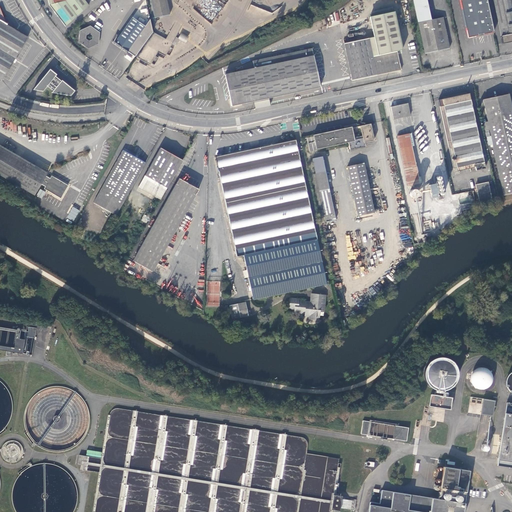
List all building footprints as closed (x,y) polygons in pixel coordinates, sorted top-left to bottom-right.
[(47,0),(49,5),(58,16),(66,26),(89,5),(84,0),(47,0)] [(166,0),(150,0),(154,17),(170,14),(166,0)] [(413,0),(425,53),(450,48),(443,17),(431,19),(426,0),(413,0)] [(460,0),(468,37),(485,33),(485,31),(492,29),(486,0),(460,0)] [(511,0),(493,0),(503,43),(511,41),(511,0)] [(372,57),(397,52),(402,50),(394,12),(370,17),(374,38),(368,39),(372,57)] [(142,36),(151,23),(150,18),(146,24),(144,25),(140,22),(132,17),(115,42),(128,50),(139,34),(142,36)] [(0,21),(0,78),(3,81),(29,38),(0,21)] [(79,41),(88,48),(99,43),(100,32),(90,25),(80,30),(79,41)] [(178,38),(186,42),(188,37),(181,33),(178,38)] [(401,70),(397,52),(372,57),(368,39),(344,44),(352,80),(401,70)] [(232,105),(254,101),(269,98),(320,87),(312,48),(253,61),(253,62),(249,63),(241,65),(242,68),(246,67),(246,70),(225,74),(232,105)] [(57,74),(50,69),(34,89),(44,91),(48,86),(54,90),(52,92),(71,95),(75,90),(62,80),(61,80),(58,78),(55,76),(57,74)] [(453,169),(457,168),(475,164),(476,167),(476,170),(485,168),(469,93),(455,96),(438,100),(453,169)] [(482,99),(487,121),(489,129),(490,136),(492,144),(502,195),(511,192),(511,111),(508,94),(482,99)] [(256,108),(270,105),(270,102),(269,98),(254,101),(255,105),(256,108)] [(391,106),(393,119),(410,115),(408,103),(391,106)] [(349,141),(351,148),(365,146),(364,142),(374,140),(371,124),(360,126),(363,136),(353,138),(351,128),(348,128),(314,136),(317,148),(349,141)] [(412,146),(409,133),(397,136),(407,186),(411,185),(416,184),(420,183),(419,177),(416,166),(416,167),(412,146)] [(314,135),(307,137),(309,151),(316,150),(314,135)] [(116,215),(145,162),(139,159),(132,155),(139,142),(130,137),(123,150),(94,203),(116,215)] [(243,255),(253,299),(326,284),(313,219),(296,139),(258,147),(215,156),(236,256),(243,255)] [(48,173),(0,144),(0,174),(35,195),(41,184),(46,186),(45,188),(61,198),(69,185),(52,175),(51,178),(46,176),(48,173)] [(166,188),(182,160),(171,154),(160,148),(145,176),(166,188)] [(323,157),(313,159),(323,209),(325,216),(326,222),(335,220),(323,157)] [(347,166),(357,215),(374,212),(364,163),(347,166)] [(323,209),(316,171),(312,172),(319,205),(320,210),(323,209)] [(160,199),(166,188),(145,176),(138,186),(160,199)] [(132,261),(152,272),(198,189),(178,178),(132,261)] [(476,184),(480,203),(492,200),(489,181),(476,184)] [(428,185),(431,195),(439,193),(437,183),(428,185)] [(410,196),(412,197),(415,197),(416,196),(417,195),(417,193),(417,191),(415,189),(414,189),(411,189),(409,191),(409,192),(409,194),(409,195),(410,196)] [(425,241),(425,243),(431,242),(431,240),(434,239),(432,231),(429,232),(429,233),(424,234),(424,237),(423,237),(424,241),(425,241)] [(315,299),(310,298),(309,302),(309,305),(304,305),(305,301),(298,300),(299,299),(290,298),(288,308),(294,308),(293,312),(304,313),(304,316),(309,316),(308,319),(315,319),(315,317),(319,317),(320,311),(324,312),(325,295),(315,294),(315,299)] [(228,306),(231,319),(247,316),(244,302),(228,306)] [(0,348),(24,353),(27,338),(21,337),(22,329),(0,325),(0,348)] [(435,389),(440,391),(445,390),(450,388),(454,385),(457,380),(458,375),(458,370),(455,365),(451,361),(446,358),(441,358),(435,359),(431,362),(427,366),(426,371),(425,377),(427,382),(430,386),(435,389)] [(482,390),(486,389),(489,387),(492,384),(493,380),(493,377),(491,374),(489,371),(487,369),(483,368),(480,368),(477,369),(474,371),(472,374),(471,378),(471,382),(473,385),(475,388),(479,389),(482,390)] [(483,398),(480,414),(493,416),(496,397),(493,397),(493,399),(483,398)] [(511,402),(507,401),(497,465),(511,467),(511,402)] [(363,421),(361,434),(406,441),(408,428),(363,421)] [(2,447),(1,449),(0,448),(0,451),(1,451),(2,452),(2,454),(2,455),(3,456),(3,457),(5,459),(6,460),(7,460),(7,461),(8,461),(9,462),(10,462),(11,462),(12,462),(14,462),(15,462),(17,461),(18,461),(20,460),(20,459),(21,458),(22,457),(23,455),(23,454),(25,454),(25,452),(24,452),(24,451),(24,450),(23,448),(23,447),(23,446),(22,445),(22,444),(21,443),(20,443),(19,442),(18,441),(17,441),(15,440),(14,440),(12,440),(11,440),(10,440),(9,440),(7,441),(6,441),(6,442),(4,443),(3,445),(2,446),(2,447)] [(380,502),(370,501),(368,511),(492,511),(491,511),(489,511),(464,511),(471,470),(444,466),(439,498),(382,490),(380,502)]
